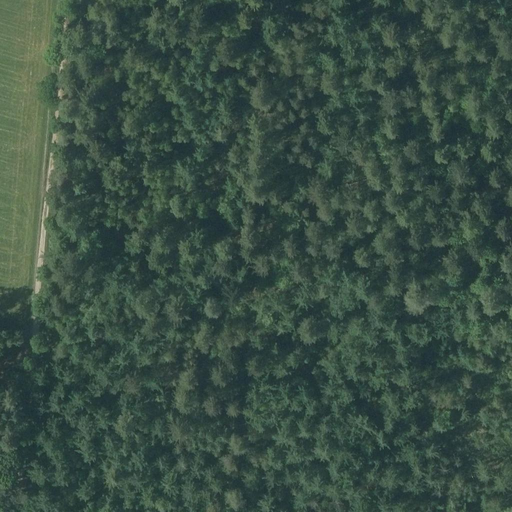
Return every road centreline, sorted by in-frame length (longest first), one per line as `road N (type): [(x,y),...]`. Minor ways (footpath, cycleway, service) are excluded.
road 1 (track): [(511,499),(254,256),(511,316)]
road 2 (track): [(66,0),(22,511)]
road 3 (track): [(239,511),(275,0)]
